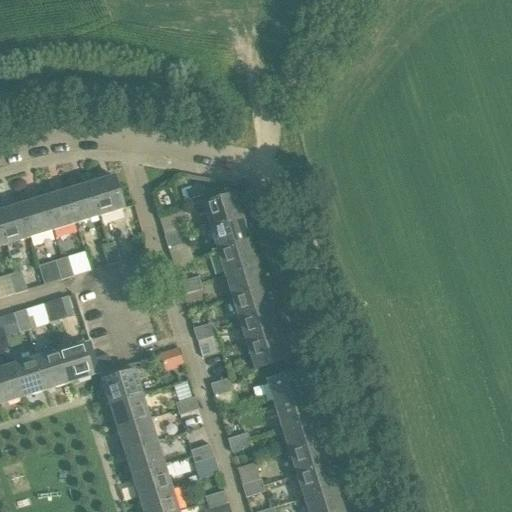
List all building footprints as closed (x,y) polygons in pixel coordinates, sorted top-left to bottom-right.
[(83,184),(93,218),(123,209),(113,175),(83,184)] [(64,190),(74,224),(93,218),(83,184),(64,190)] [(74,224),(64,190),(43,197),(53,230),(74,224)] [(203,205),(210,229),(243,219),(236,195),(203,205)] [(53,230),(43,197),(20,204),(30,237),(53,230)] [(30,237),(20,204),(0,209),(0,227),(5,245),(30,237)] [(243,219),(210,229),(218,252),(250,242),(243,219)] [(173,232),(177,244),(187,241),(183,229),(173,232)] [(173,232),(164,235),(168,247),(177,244),(173,232)] [(218,252),(225,276),(258,265),(250,242),(218,252)] [(105,257),(118,253),(115,244),(102,248),(105,257)] [(16,249),(7,252),(14,274),(9,276),(11,285),(24,281),(21,272),(26,271),(21,254),(18,255),(16,249)] [(107,266),(121,262),(118,253),(105,257),(107,266)] [(58,271),(70,267),(67,258),(55,261),(58,271)] [(225,276),(226,279),(232,299),(265,288),(258,265),(225,276)] [(61,280),(73,276),(70,267),(58,271),(61,280)] [(193,291),(201,289),(198,276),(188,279),(193,291)] [(183,295),(193,291),(188,279),(179,282),(183,295)] [(14,294),(27,291),(24,281),(11,285),(14,294)] [(232,299),(240,322),(272,312),(265,288),(232,299)] [(44,305),(49,324),(73,316),(67,298),(60,300),(44,305)] [(25,311),(14,314),(16,324),(28,320),(25,311)] [(247,345),(280,335),(272,312),(240,322),(247,345)] [(28,320),(16,324),(19,333),(31,330),(28,320)] [(203,325),(206,337),(216,335),(212,323),(203,325)] [(193,328),(197,340),(206,337),(203,325),(193,328)] [(287,359),(280,335),(247,345),(254,370),(287,359)] [(58,351),(68,384),(92,377),(82,344),(58,351)] [(164,369),(183,363),(179,349),(160,355),(164,369)] [(68,384),(58,351),(35,359),(45,392),(68,384)] [(95,359),(100,374),(113,370),(108,355),(95,359)] [(12,366),(22,399),(45,392),(35,359),(12,366)] [(143,370),(152,367),(150,359),(140,362),(143,370)] [(0,369),(0,405),(22,399),(12,366),(0,369)] [(109,405),(141,395),(133,371),(101,381),(109,405)] [(275,405),(307,394),(300,371),(267,382),(275,405)] [(220,380),(224,393),(233,391),(229,378),(220,380)] [(220,380),(211,383),(215,396),(224,393),(220,380)] [(307,394),(275,405),(282,427),(314,417),(307,394)] [(109,405),(116,429),(148,419),(141,395),(109,405)] [(198,410),(194,398),(185,401),(189,413),(198,410)] [(189,413),(185,401),(176,404),(180,416),(189,413)] [(314,417),(282,427),(289,451),(322,440),(314,417)] [(116,429),(124,452),(156,442),(148,419),(116,429)] [(247,433),(237,436),(241,448),(250,445),(247,433)] [(237,436),(228,439),(232,451),(241,448),(237,436)] [(322,440),(289,451),(297,475),(329,464),(322,440)] [(124,452),(131,475),(163,465),(156,442),(124,452)] [(209,445),(200,448),(204,460),(213,458),(209,445)] [(204,460),(200,448),(190,451),(194,463),(204,460)] [(329,464),(297,475),(304,497),(337,487),(329,464)] [(131,475),(139,499),(170,488),(163,465),(131,475)] [(261,480),(252,483),(256,496),(265,493),(261,480)] [(252,483),(243,486),(246,498),(256,496),(252,483)] [(337,487),(304,497),(308,511),(338,511),(344,510),(337,487)] [(177,511),(170,488),(139,499),(142,511),(177,511)] [(205,511),(230,511),(224,492),(214,495),(218,507),(209,510),(205,511)] [(205,498),(209,510),(218,507),(214,495),(205,498)]
